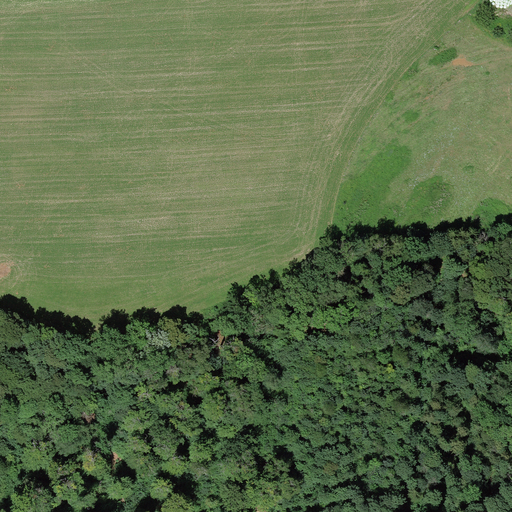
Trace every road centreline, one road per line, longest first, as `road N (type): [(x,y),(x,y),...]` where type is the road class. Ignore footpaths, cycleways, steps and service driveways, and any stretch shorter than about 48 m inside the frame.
road 1 (track): [(142,335),(356,326),(396,272),(438,261),(473,287),(511,353)]
road 2 (track): [(11,447),(30,438),(266,434),(414,461)]
road 3 (track): [(329,247),(186,321),(142,335),(95,339),(0,312)]
